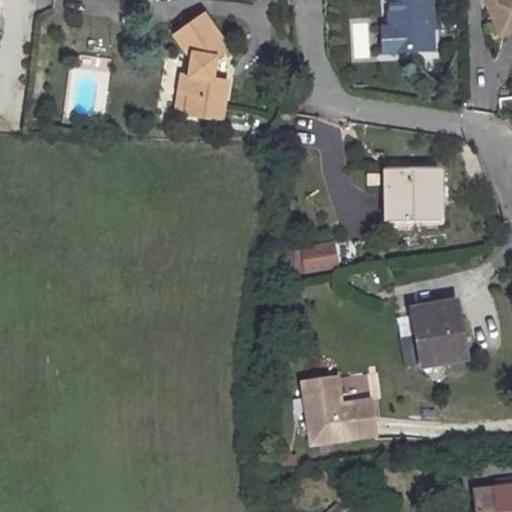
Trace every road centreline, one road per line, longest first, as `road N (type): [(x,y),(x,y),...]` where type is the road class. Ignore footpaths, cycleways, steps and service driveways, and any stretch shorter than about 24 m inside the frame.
road 1 (residential): [(290,0),(323,98),(497,135),(511,190)]
road 2 (unknown): [(40,0),(224,13),(271,0)]
